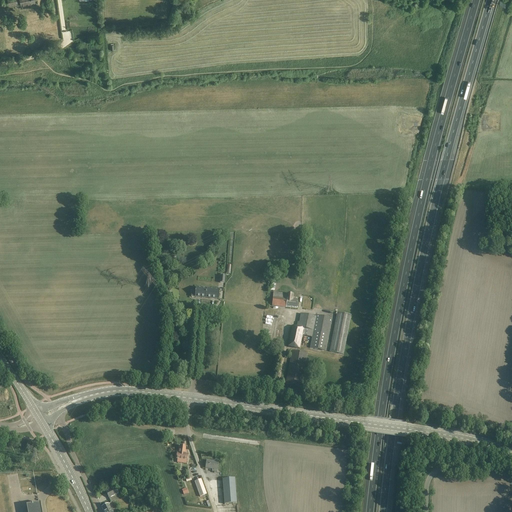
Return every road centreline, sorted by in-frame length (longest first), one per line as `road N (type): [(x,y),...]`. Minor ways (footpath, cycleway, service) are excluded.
road 1 (motorway): [(382,511),(428,229),(490,0)]
road 2 (motorway): [(475,0),(402,289),(369,511)]
road 3 (tertiary): [(511,452),(445,434),(190,398)]
road 4 (unclassified): [(190,398),(201,382),(277,385),(285,347)]
road 5 (unclassified): [(428,511),(435,471),(511,479)]
